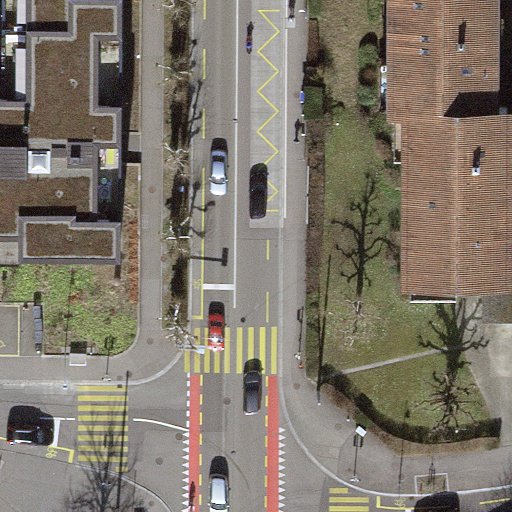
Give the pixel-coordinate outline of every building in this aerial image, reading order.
[(2,0),(2,21),(123,21),(122,0),(2,0)] [(409,109),(492,109),(491,0),(393,0),(394,109),(409,109)] [(122,252),(123,21),(2,21),(2,62),(21,62),(21,89),(0,88),(0,227),(20,227),(20,252),(122,252)] [(492,109),(409,109),(410,281),(472,281),(485,281),(506,281),(506,250),(505,181),(505,109),(492,109)] [(511,311),(511,250),(506,250),(506,281),(485,281),(485,312),(511,311)]
